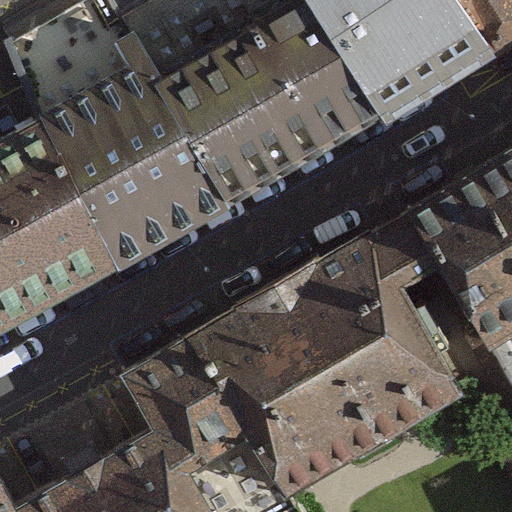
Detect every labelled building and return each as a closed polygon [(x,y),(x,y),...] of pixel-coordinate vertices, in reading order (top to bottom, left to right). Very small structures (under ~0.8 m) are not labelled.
[(124,44),(0,115),(0,322),(387,100),(322,0),(250,0),(158,52),(135,10),(113,23),(124,44)] [(322,0),(387,100),(489,37),(463,0),(322,0)] [(511,0),(463,0),(489,37),(511,21),(511,0)] [(500,363),(511,384),(511,146),(411,206),(442,261),(500,363)] [(411,206),(188,333),(289,484),(456,388),(436,350),(447,342),(424,300),(414,305),(401,285),(442,261),(411,206)] [(255,426),(188,333),(123,370),(154,424),(14,501),(0,476),(0,511),(283,511),(296,505),(286,486),(289,484),(255,426)]
